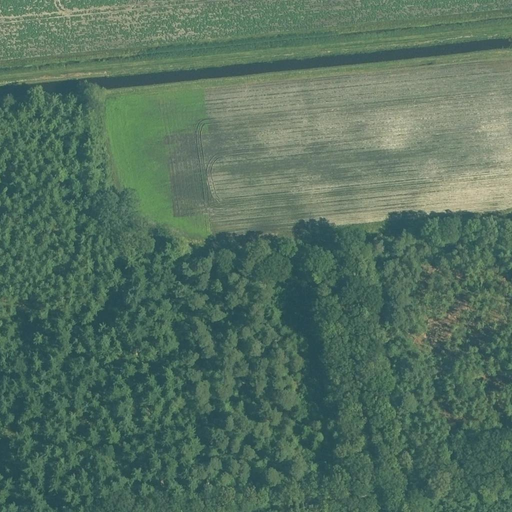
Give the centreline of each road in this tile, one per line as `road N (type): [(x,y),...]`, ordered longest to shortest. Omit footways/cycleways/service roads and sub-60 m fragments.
road 1 (track): [(0,78),(511,26)]
road 2 (track): [(511,466),(279,511)]
road 3 (track): [(345,265),(372,441)]
